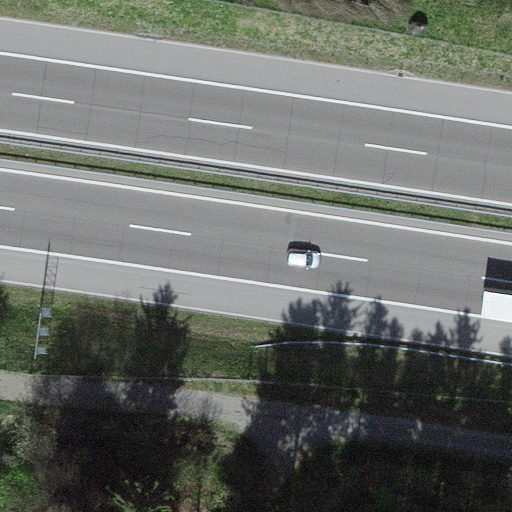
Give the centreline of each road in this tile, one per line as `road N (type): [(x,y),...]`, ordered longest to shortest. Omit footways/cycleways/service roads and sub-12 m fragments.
road 1 (motorway): [(0,207),(511,282)]
road 2 (motorway): [(511,166),(0,91)]
road 3 (track): [(511,448),(337,423)]
road 4 (track): [(337,423),(283,459),(261,511)]
